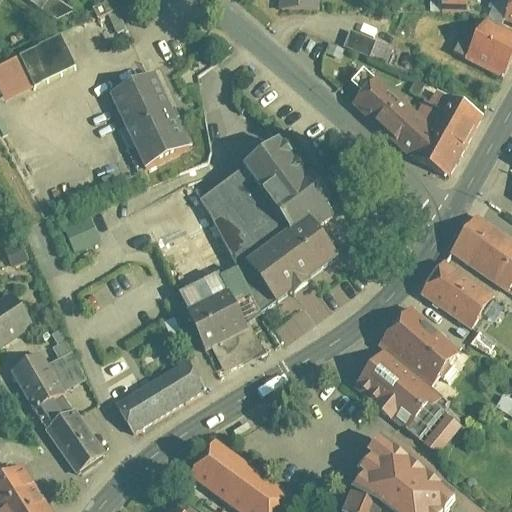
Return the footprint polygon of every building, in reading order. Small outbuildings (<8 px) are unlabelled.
[(60,0),(49,0),(44,9),(57,18),(74,9),(60,0)] [(108,0),(92,8),(96,17),(117,8),(113,0),(108,0)] [(279,0),(280,11),(320,12),(320,0),(279,0)] [(442,0),(442,10),(468,11),(468,0),(442,0)] [(501,79),(511,59),(511,33),(485,18),(463,57),(501,79)] [(345,48),(371,57),(376,41),(351,32),(345,48)] [(18,56),(33,88),(76,68),(61,36),(18,56)] [(0,91),(4,101),(33,88),(18,56),(0,64),(0,91)] [(146,168),(191,147),(155,73),(110,95),(146,168)] [(448,179),(486,115),(436,88),(419,116),(377,78),(350,106),(411,157),(448,179)] [(245,264),(274,304),(338,257),(317,229),(335,216),(327,205),(332,201),(311,173),(306,177),(278,141),(242,168),(244,170),(289,231),(249,261),(245,264)] [(249,261),(289,231),(244,170),(203,200),(249,261)] [(61,227),(73,254),(100,242),(87,215),(61,227)] [(452,254),(507,291),(511,283),(511,238),(478,216),(452,254)] [(2,241),(12,266),(30,259),(19,234),(2,241)] [(447,260),(419,296),(468,334),(496,298),(447,260)] [(185,313),(205,353),(248,332),(229,292),(185,313)] [(0,349),(35,327),(13,293),(0,301),(0,349)] [(384,352),(430,388),(461,349),(407,307),(376,347),(384,352)] [(49,364),(64,392),(88,379),(72,351),(49,364)] [(355,389),(407,430),(436,393),(430,388),(384,352),(355,389)] [(41,408),(66,394),(64,392),(49,364),(43,353),(15,369),(38,410),(41,408)] [(115,406),(134,436),(206,390),(187,360),(115,406)] [(41,408),(53,426),(77,410),(66,394),(41,408)] [(496,410),(508,418),(511,411),(511,401),(504,397),(496,410)] [(47,430),(77,474),(106,455),(77,410),(53,426),(47,430)] [(437,454),(460,427),(447,416),(423,443),(437,454)] [(214,446),(186,484),(223,511),(287,511),(293,504),(214,446)] [(448,511),(456,502),(386,446),(368,459),(373,462),(360,476),(366,479),(352,495),(345,511),(448,511)] [(0,511),(53,511),(25,465),(7,475),(0,479),(0,511)]
